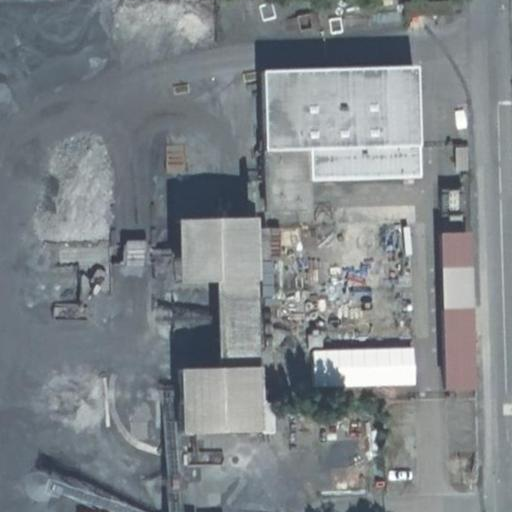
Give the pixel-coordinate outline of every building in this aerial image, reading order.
[(71,0),(0,0),(0,107),(75,106),(71,0)] [(448,1),(400,2),(401,17),(448,16),(448,1)] [(412,68),(257,72),(260,183),(305,181),(415,178),(412,68)] [(305,181),(260,183),(262,212),(306,211),(305,181)] [(249,219),(171,221),(173,284),(209,283),(212,369),(174,370),(176,435),(256,433),(249,219)] [(462,233),(437,235),(439,269),(464,268),(462,233)] [(464,309),(439,310),(443,390),(468,389),(464,309)] [(313,348),(314,385),(416,381),(415,344),(313,348)] [(105,511),(105,481),(79,482),(80,511),(105,511)]
